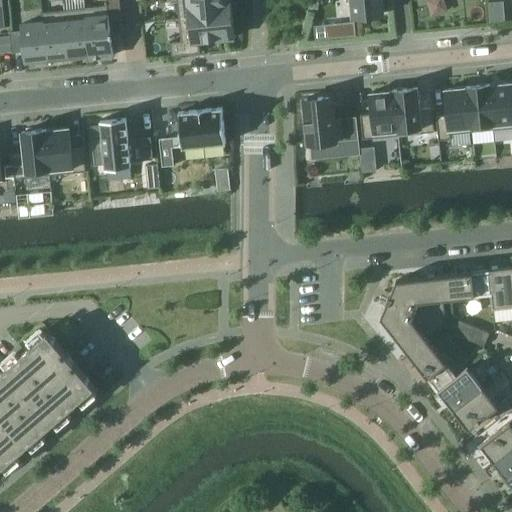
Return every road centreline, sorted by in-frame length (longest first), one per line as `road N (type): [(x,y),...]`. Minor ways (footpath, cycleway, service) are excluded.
road 1 (tertiary): [(259,359),(190,375),(152,397),(20,511)]
road 2 (tertiary): [(259,359),(311,367),(358,387),(394,415),(469,511)]
road 3 (residential): [(255,79),(511,50)]
road 4 (residential): [(0,103),(255,79)]
road 5 (residential): [(511,230),(260,257)]
road 6 (residential): [(255,79),(260,257)]
